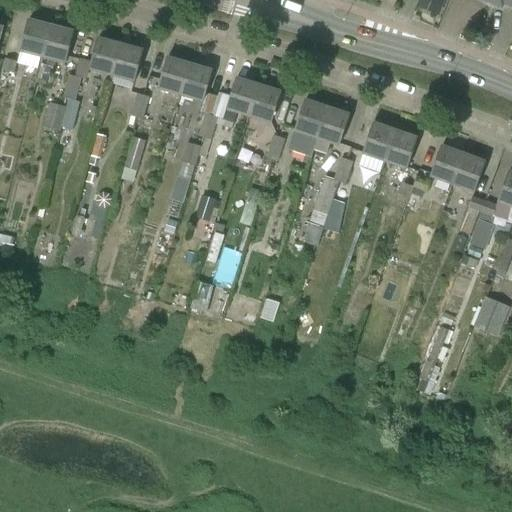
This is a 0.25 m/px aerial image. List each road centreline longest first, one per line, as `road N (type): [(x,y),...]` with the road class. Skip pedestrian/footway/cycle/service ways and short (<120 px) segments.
road 1 (residential): [(80,0),(318,71),(511,141)]
road 2 (primary): [(511,88),(238,0)]
